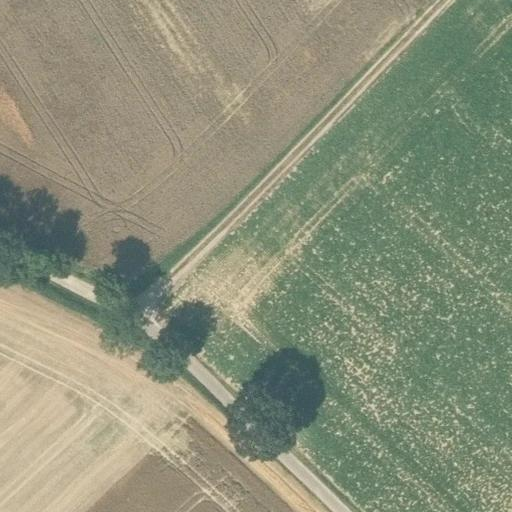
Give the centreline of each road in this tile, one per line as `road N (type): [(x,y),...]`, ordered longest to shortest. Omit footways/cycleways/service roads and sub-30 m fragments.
road 1 (track): [(438,0),(132,315)]
road 2 (unclassified): [(340,511),(132,315),(0,248)]
